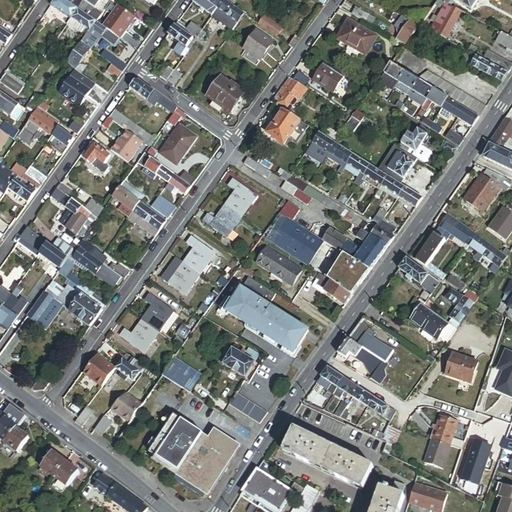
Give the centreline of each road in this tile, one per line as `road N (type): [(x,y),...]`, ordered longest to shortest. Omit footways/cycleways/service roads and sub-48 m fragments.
road 1 (tertiary): [(218,511),(511,90)]
road 2 (residential): [(41,409),(235,142)]
road 3 (residential): [(0,257),(136,71)]
road 4 (unknown): [(376,457),(454,342),(468,338),(488,349)]
road 5 (residential): [(235,142),(335,0)]
road 6 (tertiary): [(171,511),(41,409)]
road 7 (residential): [(136,71),(235,142)]
